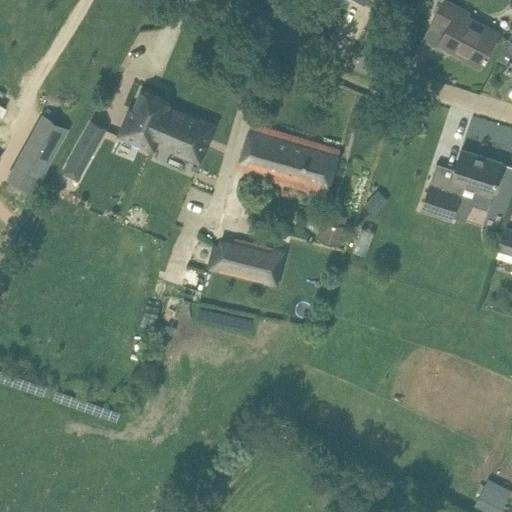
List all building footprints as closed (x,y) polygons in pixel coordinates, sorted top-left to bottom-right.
[(440,41),(481,63),(478,69),(479,69),(498,34),(466,16),(469,11),(449,0),(443,0),(434,19),(448,26),(440,41)] [(171,102),(142,89),(134,108),(131,107),(120,133),(155,148),(160,135),(173,107),(169,105),(171,102)] [(173,107),(160,135),(177,143),(174,150),(200,161),(216,122),(202,116),(200,118),(173,107)] [(93,118),(78,145),(92,153),(107,127),(93,118)] [(65,135),(39,120),(16,161),(41,176),(65,135)] [(238,168),(297,186),(296,188),(326,197),(341,149),(252,123),(238,168)] [(456,169),(452,180),(464,184),(493,193),(504,162),(462,148),(456,169)] [(430,184),(423,207),(453,217),(454,215),(461,194),(430,184)] [(371,197),(364,204),(374,214),(381,207),(371,197)] [(319,239),(338,245),(347,216),(332,212),(329,222),(325,220),(319,239)] [(497,249),(511,253),(511,231),(504,229),(497,249)] [(214,244),(208,266),(277,285),(286,251),(236,237),(235,241),(221,237),(219,246),(214,244)] [(480,494),(475,504),(490,511),(500,511),(503,508),(491,502),(498,488),(486,482),(485,485),(480,494)]
